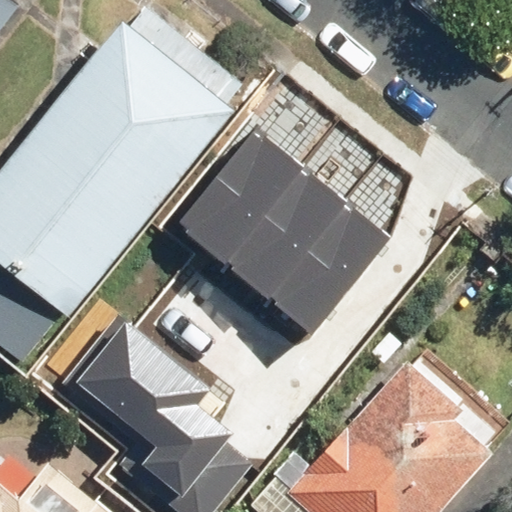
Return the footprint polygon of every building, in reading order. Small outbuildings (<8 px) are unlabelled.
[(0,0),(0,38),(25,6),(16,0),(0,0)] [(0,167),(0,338),(30,362),(233,109),(224,101),(241,80),(145,3),(129,24),(121,17),(0,167)] [(257,191),(224,230),(190,202),(96,315),(243,438),(349,312),(341,306),(363,280),(257,191)] [(419,353),(399,376),(327,458),(304,438),(250,500),(264,511),(321,511),(324,509),(327,511),(440,511),(510,432),(419,353)] [(124,511),(56,462),(31,496),(0,472),(0,511),(124,511)]
